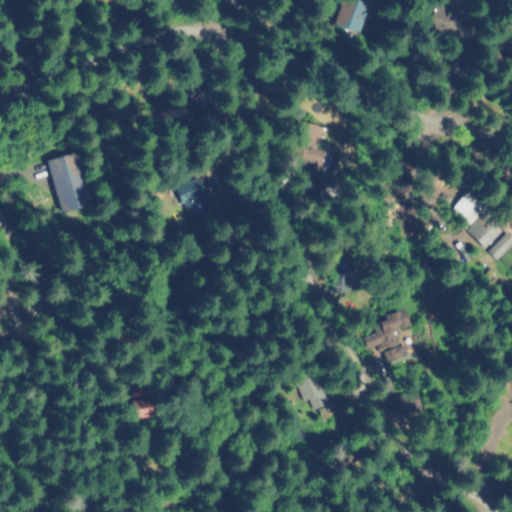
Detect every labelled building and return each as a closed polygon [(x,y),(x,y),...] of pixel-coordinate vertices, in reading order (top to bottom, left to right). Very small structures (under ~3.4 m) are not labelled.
[(359,0),(365,2),(358,27),(333,20),(338,0),(359,0)] [(474,23),(464,44),(426,26),(438,1),(462,13),(461,16),(474,23)] [(187,112),(156,113),(155,101),(186,100),(187,112)] [(319,164),(296,165),(296,145),(319,145),(319,164)] [(46,159),(59,212),(90,204),(76,151),(46,159)] [(63,158),(60,176),(31,171),(34,153),(63,158)] [(334,191),(317,191),(316,171),(334,170),(334,191)] [(199,186),(207,206),(187,214),(179,194),(174,196),(169,183),(200,171),(205,183),(199,186)] [(450,212),(472,224),(486,199),(464,187),(450,212)] [(498,228),(481,244),(465,226),(481,211),(498,228)] [(511,239),(511,240),(494,258),(485,247),(503,230),(511,239)] [(346,271),(346,291),(331,291),(331,260),(347,259),(346,271)] [(406,324),(378,334),(370,313),(398,303),(406,324)] [(388,333),(392,345),(407,339),(412,350),(382,363),(372,339),(388,333)] [(312,373),(325,401),(312,407),(307,397),(303,399),(295,381),(312,373)] [(170,405),(135,415),(127,389),(162,379),(170,405)] [(420,414),(415,390),(396,395),(401,418),(420,414)]
